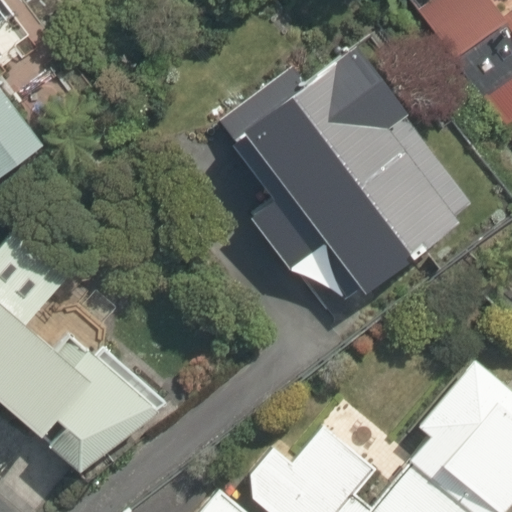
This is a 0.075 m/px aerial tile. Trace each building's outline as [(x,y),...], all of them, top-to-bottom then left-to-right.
[(511,0),(498,12),(489,0),(433,0),(415,13),(419,18),(458,73),(510,36),(511,38),(511,0)] [(245,207),(295,277),(354,306),(482,213),(426,136),(477,99),(458,73),(419,18),(308,98),(293,77),(223,127),(268,190),(245,207)] [(0,177),(49,144),(0,72),(0,177)] [(27,323),(38,311),(67,279),(38,252),(11,228),(0,239),(0,401),(88,482),(151,413),(62,332),(51,344),(27,323)] [(508,511),(511,509),(511,331),(507,327),(393,448),(343,401),(293,454),(275,437),(204,511),(508,511)]
